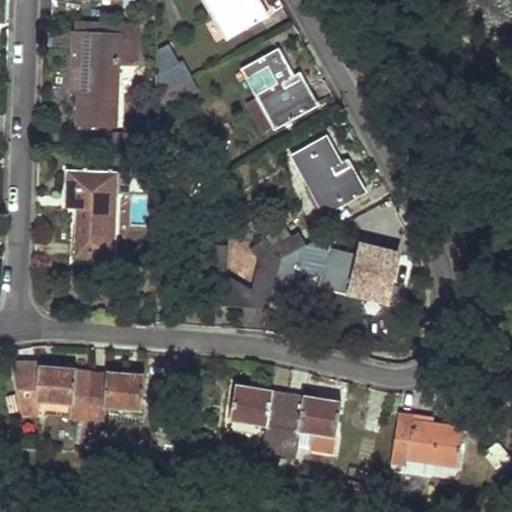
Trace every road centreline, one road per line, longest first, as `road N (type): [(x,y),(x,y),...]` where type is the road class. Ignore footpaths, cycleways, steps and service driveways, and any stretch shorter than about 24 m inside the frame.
road 1 (residential): [(18,321),(265,348),(410,376),(439,352),(445,286),(295,0)]
road 2 (residential): [(27,0),(18,321)]
